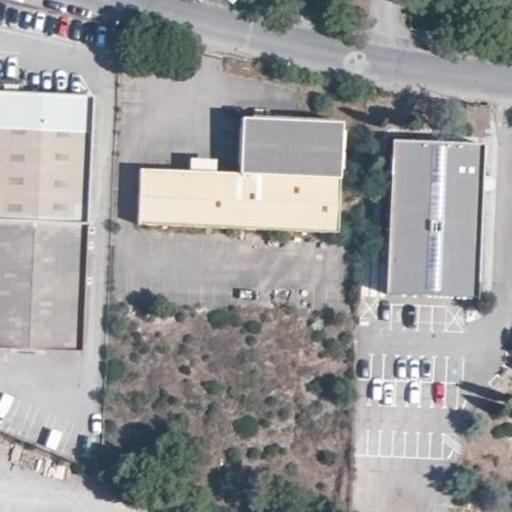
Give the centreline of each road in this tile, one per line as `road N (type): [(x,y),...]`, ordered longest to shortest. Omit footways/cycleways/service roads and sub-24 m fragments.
road 1 (unknown): [(0,365),(77,369),(92,346),(104,104),(84,63),(30,33),(0,28)]
road 2 (tertiary): [(118,0),(394,66),(511,82)]
